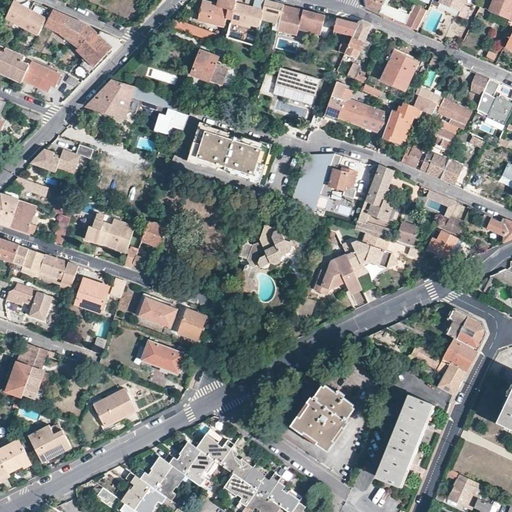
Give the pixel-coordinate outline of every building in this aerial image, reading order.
[(34,2),(29,0),(13,0),(5,20),(41,34),(51,9),(34,2)] [(219,0),(218,5),(214,5),(214,3),(203,1),(199,19),(223,25),(225,16),(231,17),(235,0),(219,0)] [(235,0),(231,17),(231,21),(231,22),(246,26),(246,23),(258,28),(260,19),(264,0),(235,0)] [(266,0),(264,0),(260,19),(278,24),(282,9),(283,4),(273,1),(266,0)] [(393,19),(403,23),(408,13),(384,2),(384,0),(365,0),(366,7),(393,19)] [(432,0),(431,3),(440,7),(443,2),(456,8),(454,13),(464,17),(469,6),(462,3),(463,0),(432,0)] [(511,0),(491,0),(488,10),(511,20),(511,0)] [(456,8),(443,2),(440,7),(454,13),(456,8)] [(409,11),(418,15),(420,15),(422,9),(412,4),(409,11)] [(282,9),(278,24),(277,30),(301,36),(304,25),(298,24),(302,9),(294,7),(292,12),(282,9)] [(68,17),(54,10),(46,29),(60,35),(62,33),(70,41),(81,51),(75,57),(90,73),(99,64),(120,43),(120,39),(116,37),(108,34),(101,31),(98,35),(93,29),(90,26),(83,23),(68,17)] [(403,23),(413,27),(418,15),(409,11),(408,13),(403,23)] [(221,34),(173,18),(171,25),(170,27),(212,41),(215,37),(223,40),(224,35),(221,34)] [(334,29),(352,37),(357,23),(341,19),(336,18),(334,29)] [(338,70),(336,73),(338,74),(339,73),(341,74),(347,62),(353,64),(355,58),(357,58),(370,27),(371,24),(362,20),(358,21),(357,23),(352,37),(350,41),(347,47),(342,59),(341,61),(338,70)] [(338,43),(347,47),(350,41),(341,37),(338,43)] [(81,51),(70,41),(64,47),(75,57),(81,51)] [(333,55),(342,59),(347,47),(338,43),(333,55)] [(30,58),(0,45),(0,72),(21,81),(29,61),(30,60),(30,58)] [(273,45),(272,51),(278,53),(280,47),(273,45)] [(493,58),(496,53),(488,50),(487,55),(493,58)] [(219,58),(201,51),(193,75),(211,81),(211,80),(223,84),(229,69),(222,66),(221,64),(217,63),(219,58)] [(407,92),(418,62),(398,53),(394,52),(379,86),(388,90),(390,85),(394,87),(392,92),(403,97),(405,91),(407,92)] [(333,67),(338,70),(341,61),(336,59),(333,67)] [(432,59),(429,65),(439,69),(441,62),(432,59)] [(59,73),(29,61),(21,81),(47,92),(50,84),(54,85),(56,81),(59,73)] [(353,64),(348,77),(355,80),(360,67),(353,64)] [(316,94),(321,78),(281,66),(276,82),(276,83),(315,94),(316,94)] [(65,75),(59,73),(56,81),(54,85),(61,87),(65,75)] [(78,80),(68,75),(64,81),(73,86),(78,80)] [(485,92),(489,81),(475,75),(472,83),(472,90),(483,94),(484,91),(485,92)] [(135,86),(137,80),(129,78),(127,84),(134,86),(135,86)] [(112,79),(86,106),(124,118),(132,93),(134,86),(127,84),(112,79)] [(274,93),(276,83),(275,83),(264,79),(260,92),(273,95),(274,93)] [(360,125),(368,106),(350,99),(353,92),(345,89),(347,84),(337,80),(333,93),(323,117),(333,121),(335,115),(360,125)] [(489,81),(485,92),(493,95),(497,85),(489,81)] [(315,94),(276,83),(274,93),(312,104),(315,94)] [(374,89),(366,85),(364,90),(368,92),(366,97),(370,99),(372,95),(374,89)] [(163,104),(166,96),(135,86),(134,86),(132,93),(163,104)] [(389,96),(374,89),(372,95),(387,101),(389,96)] [(428,113),(432,115),(436,117),(441,107),(436,105),(439,98),(422,91),(420,97),(415,107),(421,110),(428,113)] [(504,125),(511,106),(511,102),(496,96),(487,117),(494,120),(495,120),(504,125)] [(458,127),(462,129),(470,110),(444,99),(441,107),(436,117),(442,119),(458,127)] [(394,111),(392,115),(386,131),(384,134),(383,137),(400,145),(402,140),(404,140),(414,117),(417,119),(418,118),(421,110),(415,107),(412,106),(403,102),(403,105),(406,106),(405,109),(403,108),(402,110),(400,108),(399,112),(394,111)] [(384,113),(368,106),(360,125),(374,130),(376,127),(386,131),(392,115),(384,113)] [(21,114),(40,120),(41,115),(23,108),(21,114)] [(172,135),(173,128),(186,131),(189,114),(169,110),(167,115),(160,114),(156,132),(172,135)] [(421,110),(418,118),(425,122),(428,113),(421,110)] [(321,119),(322,116),(315,113),(310,126),(312,131),(313,130),(314,129),(316,129),(317,129),(317,128),(318,125),(321,119)] [(428,123),(438,128),(442,119),(436,117),(432,115),(428,123)] [(458,127),(442,119),(438,128),(433,140),(438,143),(449,147),(458,127)] [(295,136),(298,125),(285,121),(282,132),(295,136)] [(269,144),(202,123),(190,159),(257,181),(269,144)] [(409,164),(416,167),(422,150),(425,151),(427,146),(422,144),(425,138),(416,134),(413,142),(409,140),(401,160),(409,164)] [(500,138),(497,144),(507,149),(510,141),(500,137),(500,138)] [(75,172),(81,155),(90,158),(93,149),(78,144),(75,153),(62,149),(60,156),(59,158),(53,156),(54,154),(54,153),(44,149),(31,162),(57,171),(59,167),(75,172)] [(308,154),(288,207),(310,215),(320,188),(333,154),(309,153),(308,154)] [(333,154),(320,188),(327,191),(329,185),(342,190),(344,186),(351,188),(357,174),(338,166),(342,155),(334,153),(333,154)] [(434,157),(427,154),(420,169),(439,177),(454,184),(462,166),(434,154),(434,157)] [(511,164),(508,163),(503,175),(511,179),(511,164)] [(363,200),(352,229),(363,232),(386,240),(389,231),(364,222),(367,213),(395,224),(398,218),(392,215),(396,205),(387,201),(392,190),(389,189),(397,171),(380,165),(365,201),(363,200)] [(47,185),(18,176),(12,182),(28,187),(28,188),(39,192),(40,191),(46,193),(46,192),(47,185)] [(55,195),(57,189),(47,186),(46,192),(55,195)] [(440,194),(434,191),(431,198),(451,207),(454,200),(441,194),(440,194)] [(19,199),(1,193),(0,193),(0,222),(11,226),(19,199)] [(20,199),(11,227),(33,234),(34,227),(29,226),(36,205),(20,199)] [(392,215),(398,218),(402,207),(396,205),(392,215)] [(89,224),(84,238),(96,242),(98,237),(104,239),(103,244),(126,252),(134,225),(114,218),(112,223),(103,220),(104,215),(97,213),(92,225),(89,224)] [(71,217),(62,214),(54,241),(63,244),(71,217)] [(461,229),(465,220),(452,215),(447,228),(441,225),(440,225),(439,225),(438,228),(442,230),(443,229),(458,236),(461,229)] [(498,220),(492,217),(487,228),(503,234),(502,242),(511,238),(511,237),(511,221),(503,218),(498,220)] [(85,222),(71,218),(69,224),(83,229),(85,222)] [(170,228),(150,220),(143,239),(163,247),(170,228)] [(270,227),(263,224),(258,238),(258,241),(250,245),(245,259),(247,263),(242,266),(235,285),(250,290),(252,283),(250,279),(246,278),(250,266),(256,263),(258,268),(268,263),(273,265),(278,263),(280,255),(297,249),(296,244),(305,240),(299,228),(282,222),(270,227)] [(416,236),(419,228),(402,223),(399,230),(416,236)] [(412,248),(416,236),(399,230),(395,243),(408,247),(412,248)] [(433,237),(423,252),(432,255),(452,261),(457,251),(456,250),(457,247),(455,246),(458,238),(443,231),(437,239),(433,237)] [(348,240),(338,245),(355,278),(365,272),(361,263),(365,261),(386,268),(396,264),(396,262),(389,252),(384,250),(388,241),(386,240),(363,232),(360,242),(354,240),(349,242),(348,240)] [(0,256),(13,261),(19,245),(2,239),(0,238),(0,256)] [(23,264),(28,248),(19,245),(13,261),(23,264)] [(414,258),(417,250),(412,248),(408,247),(405,255),(414,258)] [(39,270),(45,254),(39,252),(28,248),(23,264),(39,270)] [(133,265),(137,254),(129,252),(124,265),(132,267),(133,265)] [(62,278),(68,261),(45,254),(39,270),(62,278)] [(143,268),(147,270),(150,259),(137,254),(133,265),(143,268)] [(319,271),(312,291),(324,295),(326,289),(327,285),(341,279),(343,282),(347,290),(358,285),(343,254),(329,260),(325,272),(319,271)] [(329,260),(321,264),(319,271),(325,272),(329,260)] [(70,262),(68,261),(62,278),(63,280),(72,284),(77,269),(74,263),(70,262)] [(497,272),(489,276),(511,286),(511,272),(505,269),(497,272)] [(110,286),(84,278),(76,302),(101,310),(110,286)] [(127,282),(116,278),(112,292),(122,295),(127,282)] [(326,289),(343,282),(341,279),(327,285),(326,289)] [(12,289),(9,290),(6,298),(20,303),(27,298),(35,300),(30,315),(45,320),(54,296),(38,291),(39,290),(17,282),(15,286),(12,289)] [(360,288),(358,285),(347,290),(348,293),(360,288)] [(363,293),(353,296),(356,307),(367,303),(363,293)] [(314,302),(299,297),(290,323),(295,325),(308,319),(314,302)] [(178,309),(145,298),(139,316),(172,328),(178,309)] [(482,321),(455,308),(454,308),(443,331),(477,348),(484,336),(486,333),(482,321)] [(206,315),(189,309),(181,332),(197,338),(206,315)] [(408,329),(397,322),(388,326),(404,336),(408,329)] [(274,340),(283,344),(286,337),(288,328),(278,325),(274,340)] [(107,339),(97,336),(93,350),(101,354),(102,353),(107,339)] [(476,351),(454,339),(444,358),(451,362),(466,371),(476,351)] [(185,354),(149,340),(143,359),(178,373),(185,354)] [(32,344),(24,341),(18,358),(16,358),(5,391),(17,395),(15,401),(16,402),(20,403),(23,394),(39,346),(32,344)] [(466,371),(451,362),(444,358),(415,342),(408,355),(442,374),(436,383),(455,394),(461,383),(466,372),(466,371)] [(63,355),(39,346),(23,394),(32,397),(35,387),(37,387),(44,369),(41,367),(46,354),(61,360),(63,355)] [(356,407),(323,383),(296,423),(328,446),(356,407)] [(124,388),(93,404),(104,427),(136,411),(124,388)] [(511,388),(497,421),(511,428),(511,388)] [(433,404),(410,394),(377,476),(400,486),(433,404)] [(48,424),(28,435),(42,462),(70,447),(62,429),(53,433),(48,424)] [(17,434),(0,443),(0,456),(6,468),(29,456),(17,434)] [(149,511),(152,507),(154,505),(151,503),(155,498),(165,505),(169,499),(174,502),(179,496),(169,488),(171,485),(172,483),(175,484),(184,473),(204,488),(209,481),(198,473),(203,467),(205,469),(213,458),(232,471),(236,474),(229,484),(241,493),(243,491),(245,492),(249,495),(241,505),(251,511),(255,511),(262,504),(267,507),(265,510),(267,511),(281,511),(284,508),(290,511),(304,511),(309,504),(302,499),(300,502),(288,493),(286,496),(281,492),(288,482),(275,473),(268,482),(263,479),(265,477),(241,460),(239,463),(233,459),(241,449),(227,439),(220,449),(215,446),(217,443),(206,435),(201,442),(198,446),(191,442),(182,453),(186,456),(182,461),(172,454),(167,460),(162,456),(158,462),(153,469),(155,470),(152,475),(142,468),(137,475),(133,472),(128,478),(138,485),(135,490),(131,488),(127,494),(122,500),(105,488),(99,495),(122,511),(123,510),(125,511),(149,511)] [(0,456),(0,480),(10,475),(6,468),(0,456)] [(455,478),(457,471),(449,467),(447,473),(455,478)] [(478,496),(480,492),(483,485),(460,474),(449,496),(473,508),(473,507),(478,496)] [(478,496),(473,507),(478,509),(477,511),(488,511),(493,503),(478,496)]
